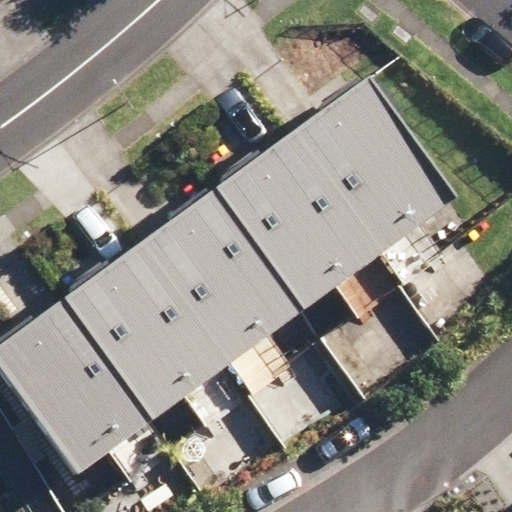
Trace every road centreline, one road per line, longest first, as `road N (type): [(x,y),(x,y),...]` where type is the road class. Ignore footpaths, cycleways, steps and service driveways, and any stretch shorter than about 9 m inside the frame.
road 1 (residential): [(511,382),(346,511)]
road 2 (residential): [(0,130),(160,0)]
